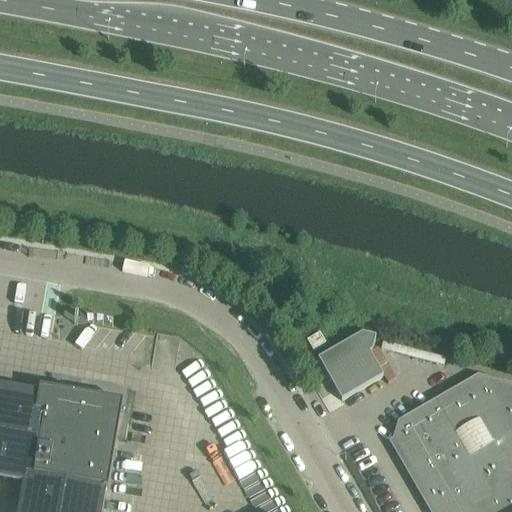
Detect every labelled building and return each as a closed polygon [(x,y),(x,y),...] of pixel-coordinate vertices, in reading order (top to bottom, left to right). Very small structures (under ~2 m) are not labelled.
[(198,269),(199,270),(205,272),(208,266),(201,263),(198,269)] [(319,336),(307,344),(313,354),(325,346),(319,336)] [(317,363),(322,371),(341,404),(382,380),(368,356),(371,354),(375,341),(362,337),(317,363)] [(397,426),(392,443),(431,511),(511,511),(511,388),(477,379),(397,426)] [(0,390),(0,482),(23,487),(18,511),(101,511),(104,501),(103,501),(104,492),(106,493),(115,440),(121,408),(65,398),(54,388),(49,395),(41,394),(40,397),(0,390)]
